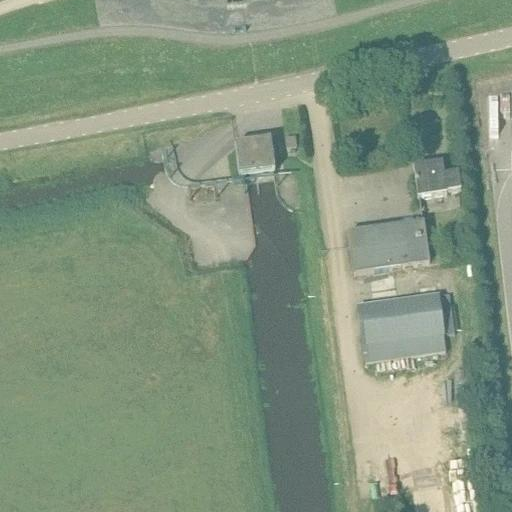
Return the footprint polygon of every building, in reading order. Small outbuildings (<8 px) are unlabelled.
[(295,139),(285,141),(286,151),(296,150),(295,139)] [(274,175),(273,163),(270,144),(235,148),(240,180),(274,175)] [(418,200),(460,194),(458,177),(444,179),(442,166),(413,170),(418,200)] [(423,226),(347,236),(353,278),(441,266),(440,256),(427,258),(423,226)] [(448,298),(356,309),(364,366),(445,355),(443,339),(453,338),(448,298)]
